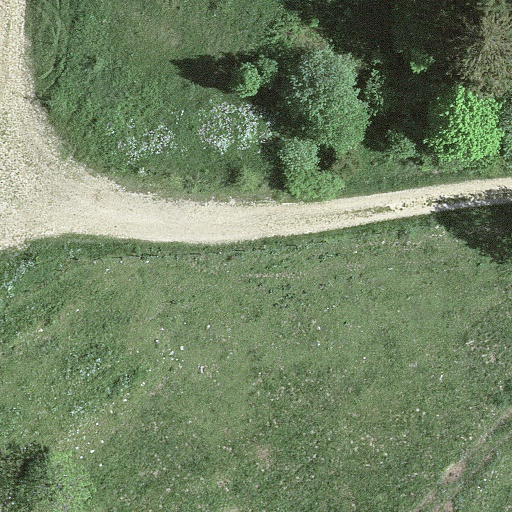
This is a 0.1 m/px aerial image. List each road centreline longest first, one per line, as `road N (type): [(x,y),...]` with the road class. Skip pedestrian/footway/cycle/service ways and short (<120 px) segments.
road 1 (track): [(511,189),(309,213),(60,214),(0,230)]
road 2 (track): [(126,211),(45,90),(23,0)]
road 3 (track): [(511,420),(418,511)]
